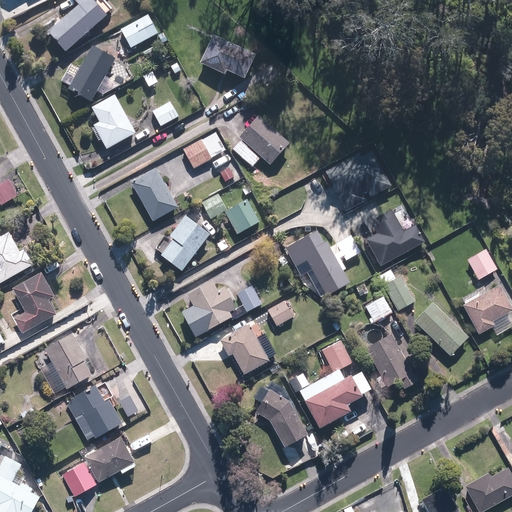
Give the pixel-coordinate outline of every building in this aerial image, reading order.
[(50,33),(68,53),(110,17),(95,0),(75,0),(81,6),(50,33)] [(122,30),(132,49),(159,34),(149,16),(122,30)] [(259,57),(215,36),(202,65),(227,76),(228,76),(230,72),(248,80),(259,57)] [(71,90),(93,103),(118,60),(95,47),(71,90)] [(257,72),(265,86),(282,77),(274,62),(257,72)] [(172,67),(175,74),(182,71),(178,64),(172,67)] [(145,78),(151,88),(160,83),(154,73),(145,78)] [(103,141),(109,151),(139,135),(117,96),(94,109),(102,123),(96,127),(97,129),(94,130),(101,142),(103,141)] [(154,113),(162,128),(181,117),(172,102),(154,113)] [(235,151),(254,168),(263,158),(272,166),(291,145),(261,117),(242,139),(244,141),(235,151)] [(184,150),(195,169),(213,159),(213,158),(227,151),(217,134),(203,141),(202,140),(184,150)] [(359,153),(325,171),(348,211),(392,185),(373,151),(361,158),(359,153)] [(131,183),(152,222),(178,208),(156,169),(131,183)] [(221,173),(226,183),(235,178),(230,169),(221,173)] [(243,191),(246,197),(252,193),(249,188),(243,191)] [(202,205),(211,221),(227,213),(218,196),(202,205)] [(227,214),(238,235),(261,223),(249,201),(227,214)] [(404,232),(392,210),(376,219),(380,225),(375,228),(378,234),(366,240),(381,266),(425,241),(416,225),(404,232)] [(174,240),(161,256),(182,272),(211,234),(186,215),(170,236),(174,240)] [(324,243),(317,231),(287,248),(297,267),(307,261),(327,296),(350,282),(327,242),(324,243)] [(14,233),(1,240),(0,237),(0,286),(38,266),(30,251),(25,253),(14,233)] [(218,245),(222,252),(230,248),(226,241),(218,245)] [(487,251),(469,261),(480,282),(498,272),(487,251)] [(16,320),(25,334),(60,315),(51,300),(57,297),(44,273),(15,290),(28,313),(16,320)] [(385,287),(399,312),(416,302),(402,277),(385,287)] [(183,312),(196,338),(234,318),(232,313),(238,309),(227,288),(219,292),(215,283),(190,296),(195,306),(183,312)] [(370,293),(364,283),(354,289),(360,299),(370,293)] [(494,328),(499,336),(511,328),(511,313),(511,304),(502,286),(465,306),(481,335),(494,328)] [(238,294),(248,313),(263,305),(254,287),(238,294)] [(366,307),(375,323),(393,313),(384,297),(366,307)] [(270,311),(278,328),(295,318),(286,302),(270,311)] [(417,322),(453,357),(471,338),(435,303),(417,322)] [(236,355),(247,376),(273,362),(252,325),(222,341),(232,358),(236,355)] [(48,350),(70,391),(96,376),(88,362),(90,360),(77,335),(48,350)] [(394,336),(369,350),(383,377),(389,386),(390,388),(402,382),(406,390),(420,383),(394,336)] [(322,351),(334,373),(352,363),(341,341),(322,351)] [(302,393),(322,430),(354,413),(350,406),(365,398),(363,395),(373,390),(364,374),(355,379),(353,377),(333,388),(328,379),(302,393)] [(293,385),(298,393),(304,390),(299,381),(293,385)] [(72,400),(65,404),(73,419),(81,414),(95,439),(123,424),(110,400),(105,402),(96,385),(71,399),(72,400)] [(273,422),(288,448),(311,435),(293,403),(273,391),(259,413),(273,422)] [(130,396),(119,402),(127,417),(138,411),(130,396)] [(121,437),(85,457),(99,482),(121,470),(123,473),(136,466),(134,462),(135,461),(121,437)] [(20,486),(12,482),(21,464),(4,455),(0,463),(0,511),(33,511),(41,497),(32,492),(33,489),(22,483),(20,486)] [(76,497),(97,485),(85,463),(63,475),(76,497)] [(465,485),(480,511),(511,494),(511,473),(508,466),(491,476),(489,472),(465,485)] [(421,498),(429,511),(460,511),(445,485),(421,498)]
